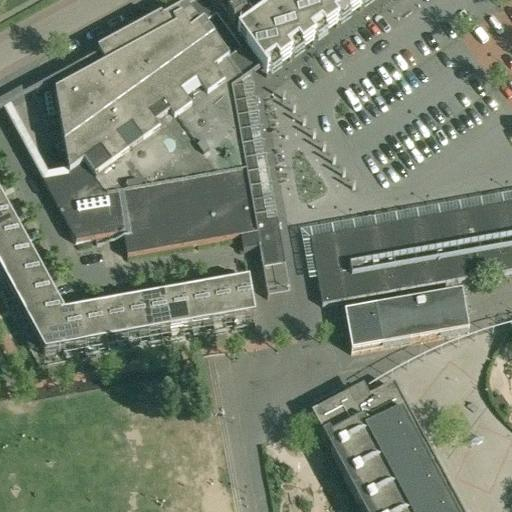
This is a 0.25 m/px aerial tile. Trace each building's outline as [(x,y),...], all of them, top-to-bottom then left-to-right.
[(266,79),(376,0),(208,0),(245,51),(246,51),(266,79)] [(185,11),(36,92),(4,110),(0,112),(0,115),(3,114),(75,246),(123,238),(127,261),(240,241),(243,255),(259,252),(266,293),(265,293),(266,295),(267,301),(269,301),(263,266),(269,265),(270,263),(271,261),(272,258),(272,256),(273,254),(273,251),(273,249),(273,247),(273,244),(273,242),(273,240),(272,237),(271,235),(270,233),(269,231),(268,229),(266,226),(240,78),(234,79),(185,11)] [(511,275),(511,207),(310,243),(322,309),(511,275)] [(0,212),(0,237),(16,229),(5,210),(0,212)] [(0,237),(0,262),(26,248),(16,229),(0,237)] [(0,262),(0,277),(4,285),(36,267),(26,248),(0,262)] [(4,285),(14,304),(47,286),(36,267),(4,285)] [(249,284),(226,288),(233,325),(255,321),(249,284)] [(14,304),(24,323),(57,305),(47,286),(14,304)] [(226,288),(205,291),(211,328),(233,325),(226,288)] [(205,291),(184,295),(190,332),(211,328),(205,291)] [(184,295),(163,299),(169,336),(190,332),(184,295)] [(468,335),(461,296),(343,317),(351,356),(468,335)] [(163,299),(141,303),(148,340),(169,336),(163,299)] [(141,303),(120,307),(126,344),(148,340),(141,303)] [(24,323),(44,358),(64,317),(57,305),(24,323)] [(120,307),(99,311),(105,347),(126,344),(120,307)] [(99,311),(78,314),(84,351),(105,347),(99,311)] [(78,314),(64,317),(44,358),(84,351),(78,314)] [(315,416),(310,418),(360,511),(458,511),(393,389),(368,403),(366,398),(352,406),(344,391),(343,392),(343,393),(311,410),(312,411),(315,416)]
